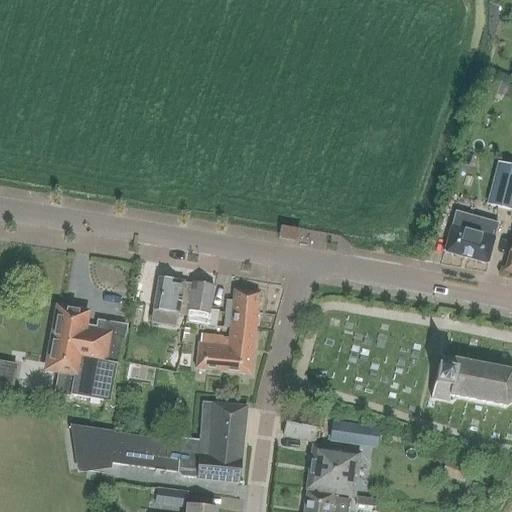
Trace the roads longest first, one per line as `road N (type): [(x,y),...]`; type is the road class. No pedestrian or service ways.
road 1 (secondary): [(0,209),(306,261)]
road 2 (residential): [(251,511),(264,413),(306,261)]
road 3 (secondary): [(306,261),(511,298)]
